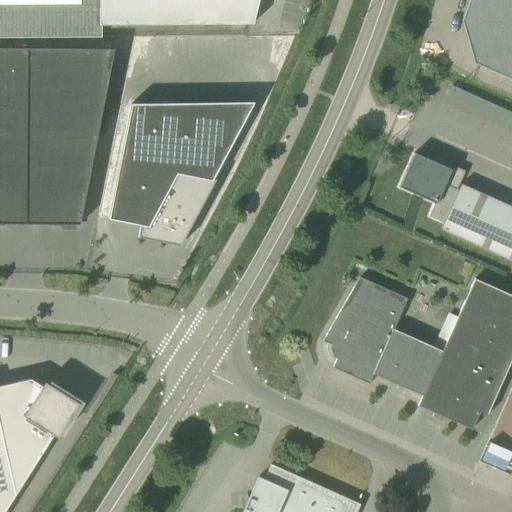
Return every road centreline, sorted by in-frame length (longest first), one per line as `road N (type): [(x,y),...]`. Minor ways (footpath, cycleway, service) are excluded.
road 1 (unclassified): [(206,360),(295,210),(365,64),(385,0)]
road 2 (unclassified): [(455,486),(254,394),(206,360)]
road 3 (unclassified): [(206,360),(127,317),(0,305)]
road 4 (unclassified): [(110,511),(206,360)]
